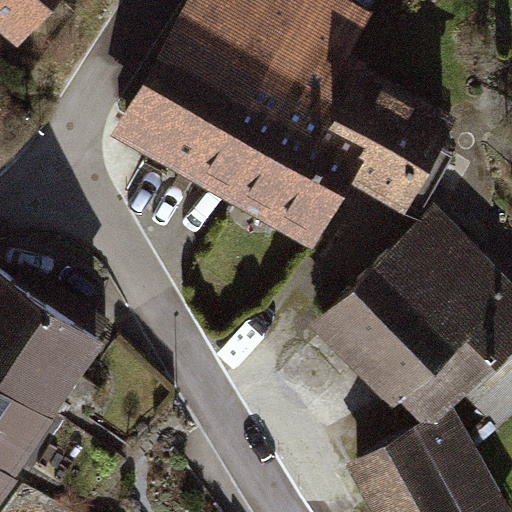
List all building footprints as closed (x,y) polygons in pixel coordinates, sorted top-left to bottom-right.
[(0,0),(0,11),(21,30),(47,0),(0,0)] [(194,0),(180,25),(317,104),(368,11),(349,0),(194,0)] [(180,25),(129,115),(323,228),(356,168),(374,136),(333,113),(317,104),(180,25)] [(360,66),(333,113),(374,136),(356,168),(422,205),(453,153),(433,141),(446,116),(360,66)] [(511,292),(429,208),(324,311),(429,418),(461,385),(498,423),(511,409),(511,292)] [(0,373),(49,406),(99,333),(0,265),(0,373)] [(0,476),(49,406),(0,373),(0,476)] [(429,418),(360,457),(390,511),(501,511),(444,410),(429,418)]
